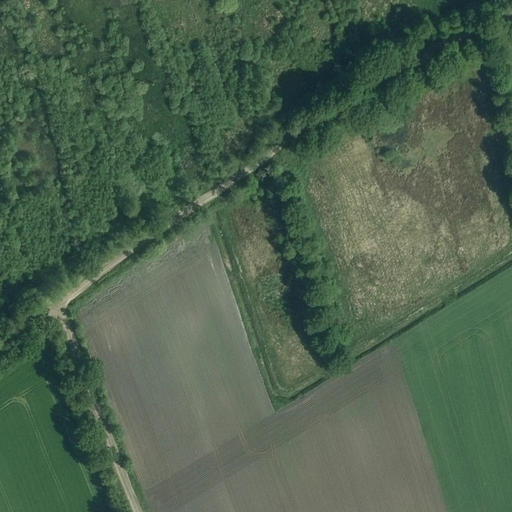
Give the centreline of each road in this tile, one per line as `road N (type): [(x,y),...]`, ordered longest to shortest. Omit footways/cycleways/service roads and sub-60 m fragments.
road 1 (track): [(511,16),(436,43),(365,87),(57,305)]
road 2 (track): [(57,305),(138,511)]
